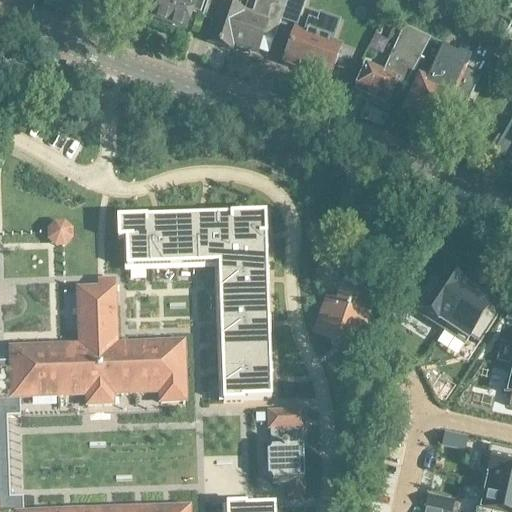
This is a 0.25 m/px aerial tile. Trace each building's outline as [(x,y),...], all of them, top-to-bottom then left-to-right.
[(96,0),(95,7),(120,16),(125,0),(96,0)] [(158,0),(152,19),(185,31),(191,12),(199,15),(204,0),(158,0)] [(232,46),(244,13),(228,8),(230,0),(208,0),(204,14),(216,18),(207,44),(230,52),(232,48),(232,46)] [(305,0),(287,0),(281,22),(297,28),(305,0)] [(244,13),(232,46),(232,48),(256,56),(263,32),(275,36),(283,12),(259,4),(254,19),(244,15),(245,13),(244,13)] [(330,20),(326,19),(321,17),(318,26),(309,23),(305,35),(295,32),(283,65),(306,74),(329,81),(340,48),(330,44),(335,32),(338,23),(330,20)] [(366,68),(355,92),(387,106),(397,84),(405,88),(431,42),(404,29),(383,76),(366,68)] [(417,74),(422,76),(469,98),(471,94),(491,50),(479,45),(475,55),(461,49),(458,55),(440,47),(434,61),(425,57),(417,74)] [(469,98),(422,76),(404,114),(434,128),(448,96),(467,105),(469,98)] [(511,122),(494,155),(509,163),(509,164),(511,165),(511,122)] [(269,220),(237,222),(238,253),(270,252),(269,220)] [(237,222),(204,223),(206,255),(206,268),(212,268),(211,254),(225,254),(238,253),(237,222)] [(204,223),(180,224),(182,269),(206,268),(206,255),(204,223)] [(54,225),(46,232),(47,243),(54,250),(65,250),(72,242),(72,232),(64,224),(54,225)] [(180,224),(156,225),(158,270),(182,269),(180,224)] [(132,226),(124,226),(125,247),(133,246),(133,271),(158,270),(156,225),(132,226)] [(225,254),(211,254),(212,268),(225,268),(226,282),(271,280),(270,252),(238,253),(225,254)] [(431,278),(415,306),(425,312),(422,316),(444,329),(468,294),(446,279),(442,286),(431,278)] [(271,280),(226,282),(227,306),(272,304),(271,280)] [(0,511),(188,511),(153,511),(23,511),(23,499),(9,499),(7,418),(6,400),(87,397),(88,407),(111,406),(111,396),(160,395),(160,405),(184,404),(182,346),(115,348),(113,282),(98,282),(99,292),(78,293),(78,301),(80,349),(10,352),(11,364),(0,364),(0,511)] [(468,294),(444,329),(467,343),(468,340),(478,347),(496,320),(485,314),(489,308),(468,294)] [(328,304),(317,335),(323,337),(325,338),(359,350),(363,338),(364,337),(370,319),(359,315),(363,305),(343,298),(338,308),(328,304)] [(272,304),(227,306),(228,330),(273,329),(272,304)] [(273,329),(228,330),(229,355),(274,353),(273,329)] [(274,353),(229,355),(230,379),(275,377),(274,353)] [(275,377),(230,379),(230,403),(276,401),(275,377)] [(271,429),(301,428),(300,414),(270,415),(270,429),(271,429)] [(301,428),(271,429),(270,429),(271,451),(270,451),(270,452),(270,453),(269,454),(269,455),(268,455),(267,455),(267,456),(266,456),(267,480),(268,480),(269,480),(270,480),(270,481),(271,481),(271,482),(272,483),(272,484),(289,483),(289,496),(302,496),(302,483),(303,483),(301,428)] [(458,453),(461,440),(444,436),(441,449),(458,453)] [(487,461),(482,486),(494,488),(511,492),(511,453),(494,449),(492,461),(490,461),(487,461)] [(482,486),(476,511),(480,511),(479,511),(511,511),(511,492),(494,488),(482,486)] [(450,511),(453,504),(428,498),(426,510),(434,511),(450,511)]
